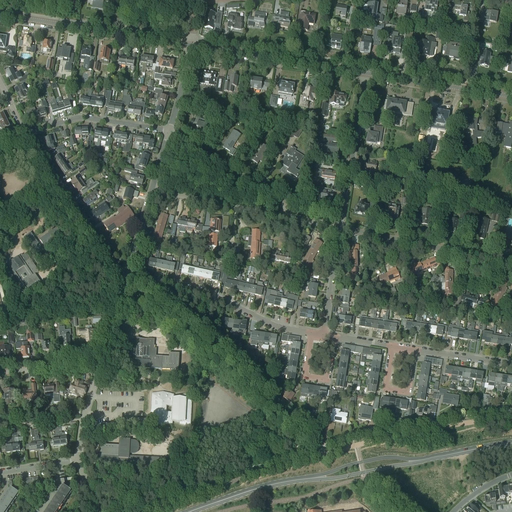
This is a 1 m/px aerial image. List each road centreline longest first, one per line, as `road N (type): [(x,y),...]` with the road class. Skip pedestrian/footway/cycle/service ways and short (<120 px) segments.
road 1 (track): [(324,452),(125,273)]
road 2 (residential): [(297,460),(511,416)]
road 3 (residential): [(311,333),(278,327),(226,298),(125,273)]
road 4 (residential): [(189,45),(0,14)]
road 5 (residential): [(363,71),(189,45)]
road 6 (residential): [(511,261),(340,228)]
road 7 (residential): [(24,133),(125,273)]
road 8 (residential): [(304,220),(168,132)]
road 9 (residential): [(340,228),(363,71)]
road 10 (residential): [(304,220),(150,189)]
road 11 (residential): [(511,95),(363,71)]
road 12 (residential): [(24,133),(74,117),(168,132)]
road 13 (secondary): [(436,457),(381,458),(310,478)]
road 14 (secondary): [(310,478),(436,457)]
road 15 (secondary): [(310,478),(189,511)]
